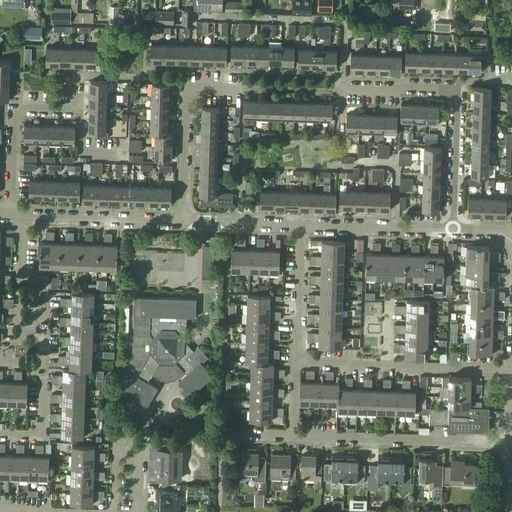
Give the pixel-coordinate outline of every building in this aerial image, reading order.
[(193,0),(193,11),(198,11),(222,12),(221,0),(193,0)] [(291,0),(291,14),(312,15),(312,0),(291,0)] [(332,0),(317,0),(318,12),(333,12),(332,0)] [(418,0),(398,0),(398,8),(418,9),(418,0)] [(236,1),(236,13),(245,13),(245,1),(236,1)] [(118,7),(110,7),(109,23),(117,23),(118,7)] [(192,10),(182,10),(182,25),(191,25),(192,10)] [(487,11),(478,10),(477,29),(485,30),(486,15),(487,15),(487,11)] [(155,22),(155,12),(141,11),(141,21),(155,22)] [(173,12),(156,11),(156,24),(173,24),(173,12)] [(53,12),(52,23),(66,23),(69,23),(70,23),(70,12),(53,12)] [(129,24),(129,14),(119,13),(119,23),(129,24)] [(42,27),(25,27),(25,39),(41,39),(42,27)] [(150,62),(164,62),(164,46),(151,46),(150,62)] [(164,62),(176,63),(176,46),(164,46),(164,62)] [(176,63),(189,63),(189,47),(176,46),(176,63)] [(230,63),(243,64),(244,46),(231,46),(230,63)] [(243,64),(256,64),(257,47),(244,46),(243,64)] [(189,47),(189,63),(201,64),(201,47),(189,47)] [(214,47),(201,47),(201,64),(214,64),(214,47)] [(226,48),(214,47),(214,64),(226,64),(226,48)] [(269,47),(257,47),(256,64),(268,64),(269,47)] [(268,64),(281,65),(282,47),(269,47),(268,64)] [(294,48),(282,47),(281,65),(293,65),(294,48)] [(46,65),(58,65),(59,48),(46,48),(46,65)] [(58,65),(71,65),(72,48),(59,48),(58,65)] [(72,48),(71,65),(84,66),(84,49),(72,48)] [(97,49),(84,49),(84,66),(97,66),(97,49)] [(298,66),(311,67),(311,50),(299,50),(298,66)] [(324,51),(311,50),(311,67),(324,67),(324,51)] [(324,51),(324,67),(336,68),(336,51),(324,51)] [(404,70),(418,70),(418,53),(405,53),(404,70)] [(418,53),(418,70),(430,71),(431,54),(418,53)] [(481,55),(468,55),(468,72),(481,72),(481,65),(486,65),(486,53),(481,53),(481,55)] [(443,54),(431,54),(430,71),(443,71),(443,54)] [(443,71),(456,71),(456,54),(443,54),(443,71)] [(468,55),(456,54),(456,71),(468,72),(468,55)] [(350,72),(363,72),(363,56),(350,55),(350,72)] [(363,72),(376,72),(376,56),(363,56),(363,72)] [(376,72),(388,73),(389,56),(376,56),(376,72)] [(401,57),(389,56),(388,73),(400,73),(401,57)] [(0,74),(9,75),(9,62),(0,62),(0,74)] [(0,74),(0,86),(9,87),(9,75),(0,74)] [(91,81),(91,93),(107,93),(108,82),(91,81)] [(152,83),(152,95),(169,96),(169,84),(152,83)] [(9,87),(0,86),(0,100),(8,100),(9,87)] [(474,88),(474,101),(490,101),(491,88),(474,88)] [(90,106),(107,106),(107,93),(91,93),(90,106)] [(168,109),(169,96),(152,95),(152,108),(168,109)] [(243,117),(257,118),(257,101),(244,101),(243,117)] [(270,101),(257,101),(257,118),(269,118),(270,101)] [(269,118),(282,119),(282,102),(270,101),(269,118)] [(474,101),(473,113),(490,114),(490,101),(474,101)] [(282,119),(294,119),(295,102),(282,102),(282,119)] [(294,119),(307,120),(308,103),(295,102),(294,119)] [(320,103),(308,103),(307,120),(320,120),(320,103)] [(320,103),(320,120),(332,121),(332,104),(320,103)] [(414,122),(415,105),(401,105),(400,121),(414,122)] [(427,106),(415,105),(414,122),(427,122),(427,106)] [(90,106),(90,119),(107,119),(107,106),(90,106)] [(427,106),(427,122),(438,123),(439,106),(427,106)] [(202,107),(202,118),(218,118),(219,108),(202,107)] [(152,108),(151,121),(168,121),(168,109),(152,108)] [(473,113),(473,126),(490,126),(490,114),(473,113)] [(346,131),(360,132),(360,115),(346,115),(346,131)] [(373,116),(360,115),(360,132),(372,132),(373,116)] [(372,132),(385,132),(385,116),(373,116),(372,132)] [(397,116),(385,116),(385,132),(396,133),(397,116)] [(202,118),(201,132),(218,132),(218,118),(202,118)] [(106,133),(107,119),(90,119),(89,132),(96,132),(96,138),(108,139),(108,133),(106,133)] [(151,134),(155,134),(168,134),(168,121),(151,121),(151,134)] [(24,142),(37,142),(38,126),(24,125),(24,142)] [(51,126),(38,126),(37,142),(50,143),(51,126)] [(50,143),(62,143),(63,126),(51,126),(50,143)] [(63,126),(62,143),(75,144),(75,127),(63,126)] [(473,126),(472,138),(489,139),(490,126),(473,126)] [(201,132),(201,144),(217,145),(218,132),(201,132)] [(173,134),(168,134),(155,134),(155,147),(173,147),(173,134)] [(472,138),(472,151),(489,152),(489,139),(472,138)] [(217,157),(217,145),(201,144),(201,157),(217,157)] [(173,147),(155,147),(155,160),(172,160),(173,147)] [(424,147),(423,159),(440,160),(440,148),(424,147)] [(472,151),(472,164),(488,164),(489,152),(472,151)] [(201,157),(200,169),(217,170),(217,157),(201,157)] [(439,172),(440,160),(423,159),(423,172),(439,172)] [(472,164),(471,176),(488,177),(488,164),(472,164)] [(200,169),(200,181),(216,182),(217,170),(200,169)] [(423,172),(422,185),(439,185),(439,172),(423,172)] [(29,198),(42,198),(43,181),(29,181),(29,198)] [(55,182),(43,181),(42,198),(55,198),(55,182)] [(216,193),(216,182),(200,181),(199,192),(216,193)] [(255,181),(245,181),(245,193),(255,193),(255,181)] [(55,198),(68,199),(68,182),(55,182),(55,198)] [(80,182),(68,182),(68,199),(79,199),(80,182)] [(324,193),(323,210),(335,210),(336,193),(330,193),(331,184),(324,184),(324,193)] [(422,197),(438,198),(439,185),(422,185),(422,197)] [(83,202),(96,203),(96,186),(83,186),(83,202)] [(109,186),(96,186),(96,203),(108,203),(109,186)] [(108,203),(121,204),(122,187),(109,186),(108,203)] [(134,187),(122,187),(121,204),(134,204),(134,187)] [(134,204),(146,204),(146,188),(134,187),(134,204)] [(146,204),(158,205),(159,188),(146,188),(146,204)] [(172,189),(159,188),(158,205),(171,205),(172,189)] [(259,208),(273,208),(273,192),(260,191),(259,208)] [(338,208),(352,208),(353,191),(339,191),(338,208)] [(352,208),(365,209),(365,192),(353,191),(352,208)] [(233,193),(216,193),(199,192),(199,196),(201,196),(200,206),(232,207),(233,193)] [(286,192),(273,192),(273,208),(286,209),(286,192)] [(286,209),(299,209),(299,192),(286,192),(286,209)] [(311,193),(299,192),(299,209),(311,210),(311,193)] [(378,192),(365,192),(365,209),(378,209),(378,192)] [(390,192),(378,192),(378,209),(389,209),(390,192)] [(311,210),(323,210),(324,193),(311,193),(311,210)] [(438,211),(438,198),(422,197),(421,211),(438,211)] [(481,216),(482,199),(468,199),(467,215),(481,216)] [(482,199),(481,216),(494,216),(495,200),(482,199)] [(495,200),(494,216),(504,217),(505,217),(506,200),(504,200),(495,200)] [(0,230),(0,240),(12,241),(12,237),(0,237),(0,231),(0,230)] [(40,243),(39,265),(49,266),(50,232),(46,232),(46,243),(40,243)] [(50,232),(49,266),(58,266),(59,243),(53,243),(54,232),(50,232)] [(59,243),(58,266),(68,266),(69,232),(65,232),(64,243),(59,243)] [(69,232),(68,266),(77,266),(78,244),(73,244),(73,233),(69,232)] [(78,244),(77,266),(87,267),(88,233),(84,233),(84,244),(78,244)] [(88,233),(87,267),(97,267),(98,245),(92,244),(92,233),(88,233)] [(98,245),(97,267),(106,267),(108,234),(104,233),(103,245),(98,245)] [(112,234),(108,234),(106,267),(116,268),(117,245),(111,245),(112,234)] [(230,272),(240,272),(241,238),(237,238),(237,249),(231,249),(230,272)] [(240,272),(250,272),(251,250),(245,250),(245,238),(241,238),(240,272)] [(256,250),(251,250),(250,272),(259,273),(261,239),(257,239),(256,250)] [(261,239),(259,273),(269,273),(270,251),(264,250),(265,239),(261,239)] [(270,251),(269,273),(279,273),(280,240),(276,239),(275,251),(270,251)] [(311,241),(311,245),(322,245),(321,251),(344,251),(344,241),(311,240),(311,241)] [(366,253),(365,276),(375,276),(376,243),(372,243),(372,254),(366,254),(366,253)] [(376,243),(375,276),(384,277),(385,254),(380,254),(381,243),(376,243)] [(385,254),(384,277),(395,277),(396,243),(392,243),(392,254),(385,254)] [(396,243),(395,277),(404,277),(405,255),(400,254),(400,244),(396,243)] [(405,255),(404,277),(414,278),(415,244),(411,244),(411,255),(405,255)] [(415,244),(414,278),(423,278),(424,255),(419,255),(419,244),(415,244)] [(424,255),(423,278),(433,278),(434,245),(430,245),(430,255),(424,255)] [(438,245),(434,245),(433,278),(443,279),(444,256),(438,256),(438,245)] [(214,246),(203,246),(202,275),(212,275),(214,246)] [(466,246),(466,255),(499,257),(500,253),(489,253),(489,247),(466,246)] [(310,256),(310,260),(344,261),(344,251),(321,251),(321,256),(310,256)] [(466,255),(466,265),(488,266),(488,260),(499,261),(499,257),(466,255)] [(310,260),(310,264),(321,264),(321,270),(343,271),(344,261),(310,260)] [(466,265),(465,275),(499,276),(499,272),(488,271),(488,266),(466,265)] [(309,275),(309,279),(343,280),(343,271),(321,270),(321,276),(309,275)] [(499,280),(499,276),(465,275),(465,285),(471,285),(487,285),(488,280),(499,280)] [(309,279),(309,283),(320,283),(320,289),(343,290),(343,280),(309,279)] [(471,285),(470,294),(504,295),(504,292),(493,291),(493,285),(487,285),(471,285)] [(309,295),(309,298),(342,299),(343,290),(320,289),(320,295),(309,295)] [(374,291),(365,291),(365,298),(374,299),(374,291)] [(60,298),(60,302),(94,304),(94,293),(72,292),(71,299),(60,298)] [(504,299),(504,295),(470,294),(470,304),(493,304),(493,299),(504,299)] [(247,295),(247,305),(269,306),(269,300),(281,300),(281,296),(247,295)] [(125,369),(115,386),(127,394),(147,406),(158,388),(147,382),(152,374),(161,380),(174,380),(184,371),(186,374),(178,381),(184,387),(191,395),(213,375),(202,363),(208,357),(207,355),(205,353),(203,352),(199,347),(194,351),(185,341),(185,337),(185,336),(185,334),(186,322),(186,317),(196,318),(196,299),(150,297),(138,297),(134,297),(133,352),(133,353),(123,368),(125,369)] [(14,299),(3,298),(0,298),(0,302),(3,302),(3,307),(14,307),(14,299)] [(309,298),(309,302),(320,302),(320,308),(342,309),(342,299),(309,298)] [(394,306),(394,309),(428,311),(429,301),(406,300),(406,306),(394,306)] [(60,302),(60,306),(71,307),(71,313),(93,313),(94,304),(60,302)] [(470,304),(470,313),(504,314),(504,312),(504,310),(492,310),(493,304),(470,304)] [(247,305),(246,314),(280,315),(280,311),(269,311),(269,306),(247,305)] [(308,313),(308,317),(342,319),(342,309),(320,308),(320,314),(308,313)] [(394,309),(394,313),(406,313),(406,320),(428,320),(428,311),(394,309)] [(60,318),(60,321),(93,323),(93,313),(71,313),(71,318),(60,318)] [(470,313),(469,323),(492,324),(492,318),(503,318),(504,314),(470,313)] [(246,314),(246,323),(269,324),(269,319),(280,319),(280,315),(246,314)] [(308,317),(308,321),(319,322),(319,327),(341,328),(342,319),(308,317)] [(394,325),(394,329),(428,330),(428,320),(406,320),(405,325),(394,325)] [(60,322),(59,325),(70,326),(70,331),(93,332),(93,323),(60,322)] [(469,323),(469,332),(503,334),(503,330),(492,329),(492,324),(469,323)] [(246,324),(246,333),(279,335),(279,331),(268,330),(269,325),(246,324)] [(341,338),(341,328),(319,327),(319,333),(308,333),(307,337),(341,338)] [(394,329),(394,332),(405,333),(405,339),(427,339),(428,330),(394,329)] [(59,337),(59,341),(92,342),(93,332),(70,331),(70,337),(59,337)] [(469,332),(469,342),(492,343),(492,337),(503,338),(503,334),(469,332)] [(246,333),(245,343),(268,344),(268,338),(279,338),(279,335),(246,333)] [(341,348),(341,338),(307,337),(307,341),(318,341),(318,347),(341,348)] [(393,344),(393,348),(427,349),(427,339),(405,339),(405,345),(393,344)] [(59,341),(59,345),(70,345),(70,351),(92,352),(92,342),(59,341)] [(469,342),(468,352),(502,353),(502,349),(492,348),(492,343),(469,342)] [(245,343),(245,353),(279,354),(279,350),(268,350),(268,344),(245,343)] [(393,348),(393,352),(404,352),(404,358),(427,359),(427,349),(393,348)] [(58,356),(58,360),(92,361),(92,352),(70,351),(70,357),(58,356)] [(245,353),(245,363),(251,363),(267,363),(267,358),(279,358),(279,354),(245,353)] [(58,360),(58,364),(69,364),(69,370),(85,370),(85,371),(91,371),(92,361),(58,360)] [(251,363),(250,372),(284,374),(284,369),(273,369),(273,363),(267,363),(251,363)] [(51,375),(51,379),(85,380),(85,371),(69,370),(63,369),(62,375),(51,375)] [(0,370),(0,404),(7,405),(8,382),(2,382),(3,371),(0,370)] [(8,382),(7,405),(17,405),(18,371),(14,371),(14,383),(8,382)] [(18,371),(17,405),(26,406),(27,383),(21,383),(22,372),(18,371)] [(309,405),(310,371),(306,371),(306,382),(300,382),(299,404),(309,405)] [(310,371),(309,405),(318,405),(319,382),(313,382),(314,371),(310,371)] [(250,372),(250,382),(273,383),(273,377),(284,378),(284,374),(250,372)] [(319,382),(318,405),(328,405),(329,372),(325,372),(325,382),(319,382)] [(329,372),(328,405),(337,406),(338,389),(338,383),(332,383),(333,372),(329,372)] [(442,387),(448,387),(481,388),(481,385),(470,384),(470,378),(442,377),(442,387)] [(337,406),(337,411),(347,412),(348,378),(344,378),(344,389),(338,389),(337,406)] [(348,378),(347,412),(357,412),(357,390),(352,389),(352,378),(348,378)] [(357,390),(357,412),(366,412),(367,379),(363,378),(363,390),(357,390)] [(62,383),(62,389),(85,390),(85,380),(51,379),(51,383),(62,383)] [(367,379),(366,412),(376,413),(376,390),(371,390),(371,379),(367,379)] [(382,391),(376,390),(376,413),(386,413),(386,379),(383,379),(382,391)] [(386,379),(386,413),(395,413),(396,391),(390,391),(390,380),(386,379)] [(396,391),(395,413),(405,414),(406,380),(402,380),(402,391),(396,391)] [(406,380),(405,414),(415,414),(415,412),(418,413),(418,406),(416,406),(415,406),(415,391),(409,391),(410,380),(406,380)] [(250,382),(250,391),(284,393),(284,389),(273,388),(273,383),(250,382)] [(448,387),(447,396),(469,396),(470,392),(481,392),(481,388),(448,387)] [(51,394),(51,398),(84,400),(85,390),(62,389),(62,395),(51,394)] [(250,391),(249,401),(272,402),(272,396),(284,397),(284,393),(250,391)] [(447,396),(447,406),(449,407),(480,408),(481,401),(469,401),(469,396),(447,396)] [(51,398),(50,402),(51,402),(62,403),(62,408),(84,409),(84,400),(51,398)] [(249,401),(249,411),(283,412),(283,408),(272,408),(272,402),(249,401)] [(421,408),(421,414),(429,414),(429,424),(448,425),(448,426),(448,430),(488,432),(489,408),(480,408),(449,407),(449,409),(429,408),(421,408)] [(50,414),(50,418),(84,419),(84,409),(62,408),(62,414),(50,414)] [(249,411),(249,421),(271,422),(271,416),(283,416),(283,412),(249,411)] [(50,418),(50,422),(61,422),(61,427),(83,428),(84,419),(50,418)] [(50,432),(50,437),(83,438),(83,428),(61,427),(61,433),(50,432)] [(1,444),(0,473),(0,477),(9,478),(10,456),(5,456),(5,452),(5,444),(1,444)] [(157,452),(156,479),(180,479),(181,452),(182,445),(164,444),(163,450),(157,450),(157,452)] [(10,456),(9,478),(19,478),(20,445),(16,445),(16,452),(16,456),(10,456)] [(20,445),(19,478),(28,479),(29,456),(24,456),(24,452),(24,445),(20,445)] [(29,456),(28,479),(38,479),(39,445),(35,445),(35,452),(35,456),(29,456)] [(39,445),(38,479),(48,479),(49,457),(43,457),(43,452),(43,445),(39,445)] [(72,452),(72,456),(105,457),(105,453),(94,453),(94,452),(94,447),(72,446),(72,452)] [(241,453),(241,475),(257,475),(257,482),(265,483),(265,475),(265,462),(265,457),(258,456),(258,454),(241,453)] [(289,455),(272,454),(271,478),(295,479),(295,462),(289,462),(289,455)] [(302,455),(301,478),(304,478),(304,479),(314,479),(314,483),(315,483),(315,488),(321,488),(321,479),(321,465),(315,465),(315,455),(302,455)] [(72,456),(71,465),(94,466),(94,461),(105,461),(105,457),(72,456)] [(324,466),(324,480),(344,480),(345,457),(332,456),(332,463),(324,463),(324,466)] [(345,457),(344,480),(364,481),(365,467),(365,465),(358,464),(358,457),(345,457)] [(370,467),(370,481),(390,482),(391,458),(378,458),(378,465),(370,465),(370,467)] [(391,458),(390,482),(403,482),(403,490),(412,491),(412,483),(410,483),(411,468),(411,466),(404,466),(404,459),(391,458)] [(420,460),(419,478),(428,479),(428,484),(434,484),(433,497),(439,498),(440,484),(441,467),(434,467),(435,460),(420,460)] [(459,461),(450,461),(450,467),(442,466),(441,484),(452,485),(453,481),(473,482),(474,465),(458,464),(459,461)] [(94,466),(71,465),(71,475),(105,476),(105,472),(93,472),(94,466)] [(71,475),(71,484),(93,485),(93,480),(105,480),(105,476),(71,475)] [(71,484),(70,494),(104,495),(104,491),(93,491),(93,485),(71,484)] [(156,490),(155,504),(179,504),(180,485),(164,485),(164,490),(156,490)] [(104,499),(104,495),(70,494),(70,504),(92,505),(92,499),(104,499)] [(349,508),(349,510),(366,510),(366,509),(367,500),(349,500),(349,508)]
